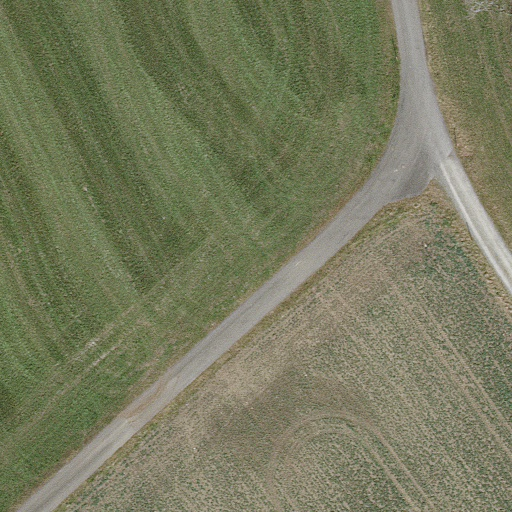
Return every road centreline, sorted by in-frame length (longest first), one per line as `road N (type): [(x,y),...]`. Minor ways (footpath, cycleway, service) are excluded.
road 1 (track): [(36,511),(424,148)]
road 2 (track): [(424,148),(511,285)]
road 3 (track): [(397,0),(424,148)]
